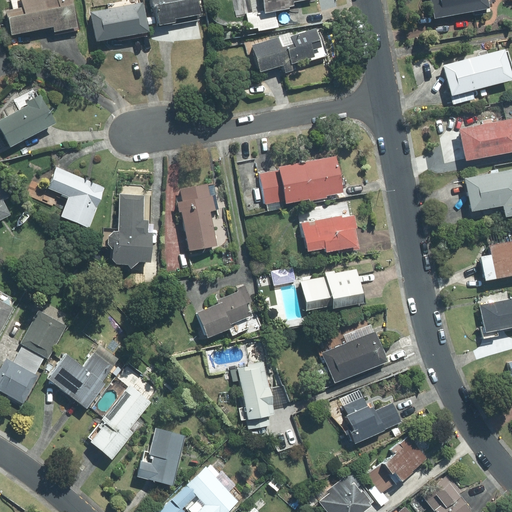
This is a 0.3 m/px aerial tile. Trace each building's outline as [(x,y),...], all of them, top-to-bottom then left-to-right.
[(78,29),(71,0),(21,0),(23,7),(6,10),(12,35),(54,26),(56,34),(78,29)] [(159,23),(160,25),(172,23),(172,25),(200,19),(198,14),(200,14),(197,0),(152,0),(154,9),(156,9),(158,15),(147,17),(149,25),(159,23)] [(241,0),(247,29),(255,28),(256,32),(278,27),(274,10),(292,7),(291,2),(303,0),(241,0)] [(431,0),(435,18),(473,11),(474,15),(491,12),(489,3),(496,2),(495,0),(431,0)] [(149,32),(143,3),(91,13),(97,42),(149,32)] [(328,55),(320,30),(317,31),(316,29),(291,36),(290,34),(252,45),(260,73),(283,66),(285,73),(294,71),(292,63),(311,58),(311,60),(328,55)] [(230,31),(217,33),(218,42),(231,39),(230,31)] [(484,87),(511,79),(511,75),(511,74),(511,73),(511,65),(508,51),(506,51),(505,49),(475,57),(484,87)] [(444,66),(452,96),(472,90),(484,87),(475,57),(444,66)] [(19,110),(0,120),(0,126),(11,147),(55,123),(40,95),(38,96),(34,89),(14,100),(19,110)] [(454,104),(474,98),(472,90),(452,96),(454,104)] [(511,118),(460,129),(467,160),(511,151),(511,118)] [(337,156),(279,167),(280,170),(286,201),(286,204),(310,199),(310,201),(327,198),(326,196),(344,193),(337,156)] [(57,168),(49,188),(70,197),(62,216),(89,227),(105,188),(57,168)] [(511,215),(511,169),(498,172),(498,169),(491,171),(491,174),(466,179),(472,211),(504,205),(506,217),(511,215)] [(265,204),(286,201),(280,170),(260,174),(265,204)] [(183,211),(190,251),(217,246),(211,212),(219,210),(214,183),(180,189),(182,201),(178,202),(180,211),(183,211)] [(122,184),(120,188),(117,227),(103,227),(102,247),(114,248),(113,260),(117,264),(128,265),(131,269),(139,262),(151,263),(154,224),(148,224),(150,190),(145,190),(141,185),(122,184)] [(0,219),(10,214),(2,200),(6,198),(0,185),(0,219)] [(299,210),(308,253),(326,249),(326,253),(339,250),(339,253),(360,249),(355,228),(357,228),(354,215),(350,216),(347,201),(299,210)] [(511,275),(511,234),(492,238),(493,245),(490,246),(492,255),(481,257),(486,281),(511,275)] [(293,267),(271,272),(274,285),(295,281),(293,267)] [(363,303),(357,269),(334,273),(334,271),(325,273),(326,277),(301,281),(307,311),(333,306),(334,308),(363,303)] [(252,301),(245,285),(238,288),(240,292),(218,301),(219,304),(197,313),(208,339),(229,330),(232,336),(246,331),(247,335),(263,329),(257,314),(253,315),(248,303),(252,301)] [(0,332),(13,307),(12,306),(15,299),(0,291),(0,332)] [(481,327),(484,339),(499,336),(497,330),(511,327),(511,299),(480,305),(485,326),(481,327)] [(39,311),(21,344),(23,345),(45,357),(49,359),(66,326),(64,324),(69,316),(45,303),(40,312),(39,311)] [(371,325),(345,335),(348,343),(323,353),(335,383),(388,361),(375,332),(374,332),(371,325)] [(84,365),(67,354),(48,380),(87,408),(104,384),(102,382),(119,359),(99,344),(84,365)] [(23,345),(13,362),(35,374),(45,357),(23,345)] [(0,390),(23,403),(38,376),(35,374),(13,362),(7,359),(0,370),(0,390)] [(239,408),(242,420),(246,419),(268,415),(274,414),(272,404),(274,404),(270,387),(269,388),(264,362),(248,365),(248,367),(238,369),(246,407),(239,408)] [(136,421),(151,402),(130,386),(102,420),(104,421),(100,425),(99,424),(88,437),(92,441),(91,442),(112,459),(140,424),(136,421)] [(345,424),(355,445),(385,431),(385,430),(376,411),(374,407),(370,409),(369,406),(367,407),(359,390),(340,399),(347,414),(346,415),(349,422),(345,424)] [(376,411),(385,430),(402,422),(393,403),(376,411)] [(268,415),(246,419),(248,429),(270,425),(268,415)] [(186,436),(156,428),(152,446),(149,445),(147,452),(145,451),(142,461),(141,461),(137,477),(174,486),(186,436)] [(413,472),(428,460),(409,436),(391,450),(394,454),(367,474),(375,485),(381,492),(382,491),(394,482),(388,475),(391,472),(393,474),(395,472),(402,481),(413,472)] [(157,511),(228,511),(240,502),(207,466),(157,511)] [(363,511),(371,506),(370,504),(373,501),(351,473),(328,490),(330,493),(319,501),(327,511),(363,511)] [(277,476),(269,484),(277,491),(285,483),(277,476)] [(445,477),(411,503),(418,511),(422,511),(431,505),(436,511),(472,511),(473,511),(445,477)] [(381,492),(375,485),(369,489),(381,506),(389,500),(382,491),(381,492)]
